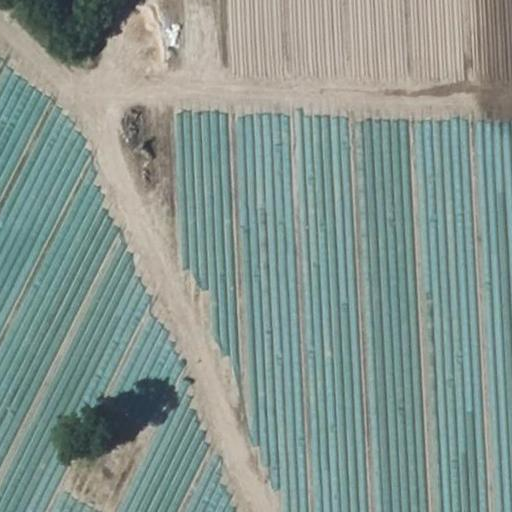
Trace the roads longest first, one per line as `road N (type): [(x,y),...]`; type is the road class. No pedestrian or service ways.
road 1 (track): [(281,511),(95,90),(0,17)]
road 2 (track): [(144,0),(95,90),(511,94)]
